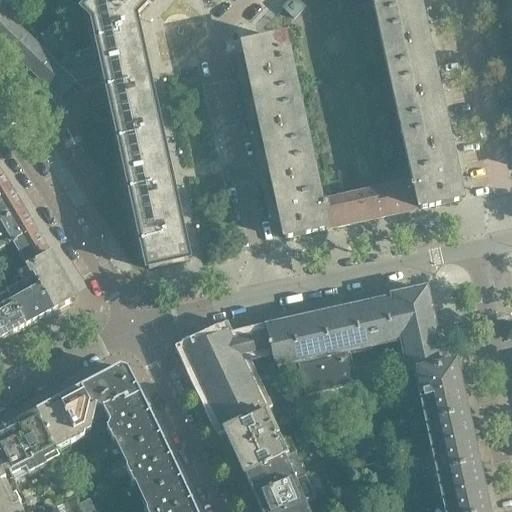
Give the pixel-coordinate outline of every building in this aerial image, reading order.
[(100,9),(109,0),(93,0),(89,5),(99,48),(94,49),(101,77),(87,80),(89,90),(103,87),(137,245),(152,241),(146,216),(135,165),(124,114),(112,63),(100,9)] [(142,56),(134,17),(131,18),(111,0),(109,0),(100,9),(112,63),(142,56)] [(135,17),(151,0),(111,0),(131,18),(134,17),(135,17)] [(294,20),(304,9),(295,0),(291,0),(282,9),(294,20)] [(426,43),(416,0),(374,0),(386,51),(426,43)] [(0,28),(9,19),(0,10),(0,28)] [(34,42),(9,19),(0,28),(0,42),(18,59),(34,42)] [(289,73),(282,41),(253,47),(243,49),(250,81),(289,73)] [(58,66),(58,65),(34,42),(18,59),(42,83),(58,66)] [(437,95),(426,43),(386,51),(398,104),(437,95)] [(101,77),(94,49),(69,54),(58,65),(58,66),(75,82),(74,83),(83,91),(89,90),(87,80),(101,77)] [(153,107),(142,56),(112,63),(124,114),(153,107)] [(74,83),(75,82),(58,66),(42,83),(59,99),(74,83)] [(301,125),(289,73),(250,81),(261,134),(301,125)] [(449,147),(437,95),(398,104),(409,156),(449,147)] [(165,158),(153,107),(124,114),(135,165),(165,158)] [(312,177),(301,125),(261,134),(273,186),(312,177)] [(460,201),(449,147),(409,156),(415,182),(405,184),(412,212),(460,201)] [(176,209),(165,158),(135,165),(146,216),(176,209)] [(0,198),(10,192),(0,176),(0,198)] [(333,229),(327,201),(318,203),(312,177),(273,186),(285,240),(333,229)] [(412,212),(405,184),(327,201),(333,229),(412,212)] [(0,227),(23,213),(10,192),(0,198),(0,227)] [(176,209),(146,216),(152,241),(137,245),(140,260),(145,259),(148,270),(187,261),(176,209)] [(36,234),(23,213),(0,227),(0,253),(3,254),(36,234)] [(51,261),(36,234),(3,254),(11,268),(14,265),(21,277),(51,261)] [(74,302),(51,261),(21,277),(12,282),(26,286),(34,281),(52,314),(74,302)] [(52,314),(34,281),(26,286),(24,292),(9,300),(25,329),(52,314)] [(443,368),(426,290),(391,298),(392,301),(267,328),(271,349),(277,373),(303,367),(302,364),(401,342),(408,376),(413,375),(443,368)] [(0,342),(25,329),(9,300),(0,304),(0,342)] [(264,415),(237,357),(241,355),(268,349),(268,350),(271,349),(267,328),(266,326),(226,335),(187,353),(224,433),(264,415)] [(461,391),(459,382),(458,383),(455,366),(443,368),(413,375),(419,400),(461,391)] [(140,397),(127,371),(119,369),(80,390),(90,407),(96,408),(104,410),(124,400),(126,404),(140,397)] [(93,425),(96,408),(90,407),(80,390),(59,402),(80,442),(85,439),(86,434),(84,430),(93,425)] [(466,416),(462,400),(463,400),(461,391),(419,400),(424,425),(466,416)] [(150,417),(140,397),(126,404),(124,400),(104,410),(111,424),(107,430),(113,443),(118,441),(124,454),(160,437),(150,417)] [(80,442),(59,402),(36,414),(55,449),(69,441),(72,446),(80,442)] [(300,414),(290,403),(282,406),(285,412),(291,420),(300,414)] [(58,456),(55,449),(36,414),(14,426),(40,473),(48,469),(45,463),(58,456)] [(296,454),(289,440),(275,438),(264,415),(224,433),(245,477),(279,461),(296,454)] [(469,433),(466,416),(424,425),(430,450),(472,441),(470,433),(469,433)] [(40,473),(14,426),(0,433),(0,451),(10,470),(15,479),(29,472),(32,477),(40,473)] [(171,459),(160,437),(124,454),(131,468),(125,470),(129,478),(171,459)] [(476,466),(473,451),(474,450),(472,441),(430,450),(435,475),(476,466)] [(10,470),(0,451),(0,475),(3,474),(10,470)] [(181,481),(171,459),(129,478),(133,486),(138,484),(144,497),(181,481)] [(284,511),(299,506),(289,484),(279,461),(245,477),(252,493),(259,511),(284,511)] [(485,501),(481,483),(480,483),(476,466),(435,475),(439,492),(443,511),(486,511),(484,501),(485,501)] [(194,511),(186,492),(181,481),(144,497),(150,511),(148,511),(194,511)] [(0,511),(21,511),(20,509),(13,511),(7,499),(0,502),(0,511)]
